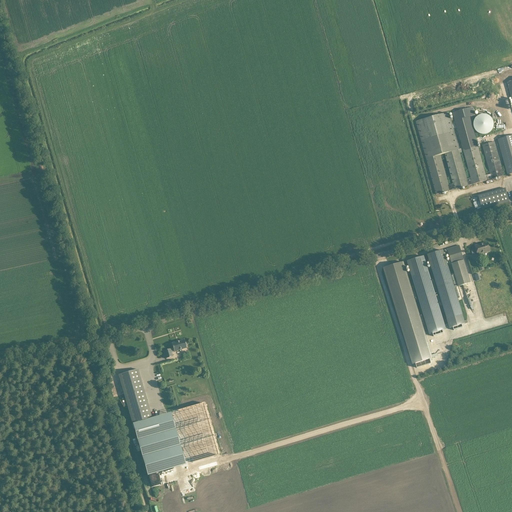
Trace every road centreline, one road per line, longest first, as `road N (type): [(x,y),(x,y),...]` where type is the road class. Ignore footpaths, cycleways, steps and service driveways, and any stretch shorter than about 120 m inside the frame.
road 1 (unclassified): [(0,360),(375,258)]
road 2 (track): [(459,511),(411,368)]
road 3 (unclassified): [(375,258),(511,215)]
